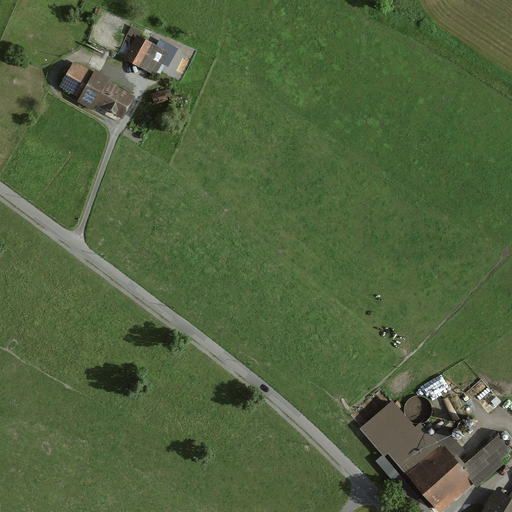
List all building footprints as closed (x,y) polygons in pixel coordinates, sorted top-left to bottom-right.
[(169,52),(137,35),(125,59),(157,76),(169,52)] [(136,97),(73,64),(59,90),(95,109),(97,105),(124,119),(136,97)] [(156,103),(165,99),(162,89),(152,93),(156,103)] [(390,453),(410,475),(441,449),(422,427),(417,431),(394,404),(363,431),(385,457),(390,453)] [(511,448),(501,437),(460,472),(471,484),(475,488),(504,463),(501,459),(511,449),(511,448)] [(440,511),(471,484),(460,472),(441,449),(410,475),(440,511)] [(511,511),(511,496),(500,490),(486,511),(511,511)]
